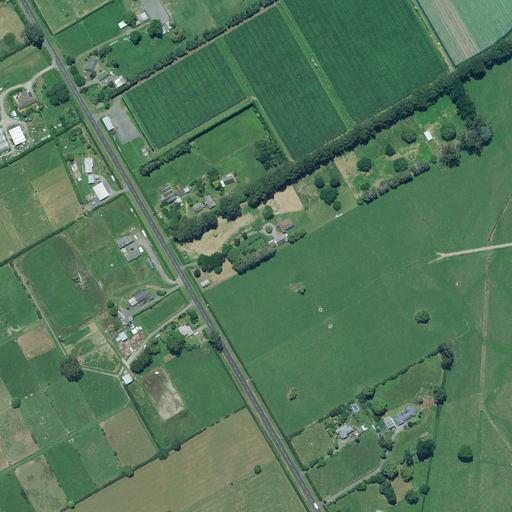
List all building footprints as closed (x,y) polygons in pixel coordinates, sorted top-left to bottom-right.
[(149,19),(146,12),(141,15),(144,21),(149,19)] [(130,24),(128,19),(119,24),(121,29),(130,24)] [(98,58),(92,56),(89,66),(87,65),(86,69),(94,72),(97,63),(98,58)] [(108,76),(106,72),(98,76),(101,81),(108,76)] [(20,97),(19,95),(17,96),(19,98),(16,100),(17,102),(19,101),(20,103),(18,104),(20,109),(38,101),(35,96),(31,98),(30,94),(28,95),(27,91),(22,93),(23,95),(20,97)] [(103,107),(100,101),(94,105),(97,110),(103,107)] [(27,141),(20,126),(10,131),(16,145),(27,141)] [(433,138),(429,131),(424,133),(429,141),(433,138)] [(94,167),(93,158),(85,159),(87,173),(93,172),(93,167),(94,167)] [(235,181),(233,176),(223,179),(223,181),(221,181),(223,187),(226,186),(226,184),(235,181)] [(110,196),(103,183),(94,188),(98,195),(103,193),(106,198),(110,196)] [(178,198),(169,184),(161,189),(170,203),(178,198)] [(217,205),(210,195),(205,198),(207,202),(206,203),(207,205),(208,204),(211,209),(217,205)] [(206,206),(204,203),(201,205),(200,203),(194,207),(197,212),(203,209),(203,208),(206,206)] [(283,222),(280,217),(276,219),(278,224),(277,224),(278,227),(280,226),(283,233),(287,231),(286,230),(295,225),(290,217),(283,222)] [(134,241),(130,234),(117,241),(121,248),(134,241)] [(289,240),(286,234),(277,240),(280,245),(289,240)] [(142,255),(138,248),(125,255),(129,262),(142,255)] [(201,284),(204,288),(211,283),(208,279),(201,284)] [(145,299),(146,301),(150,298),(151,300),(154,298),(148,289),(129,301),(133,307),(145,299)] [(188,327),(187,325),(183,328),(182,326),(179,328),(181,333),(182,333),(184,336),(187,335),(188,337),(194,333),(190,326),(188,327)] [(129,338),(125,331),(120,334),(124,341),(129,338)] [(140,333),(133,337),(134,338),(130,341),(132,345),(143,338),(140,333)] [(131,352),(125,344),(122,346),(128,357),(130,355),(129,353),(131,352)] [(134,381),(130,373),(123,377),(127,385),(134,381)] [(418,408),(408,405),(406,412),(409,412),(402,416),(400,413),(395,416),(397,418),(395,419),(399,425),(406,422),(405,421),(412,417),(416,416),(418,408)] [(396,426),(390,416),(384,420),(389,430),(396,426)] [(348,428),(346,425),(336,431),(338,434),(340,433),(343,439),(348,436),(347,435),(354,431),(351,426),(348,428)] [(360,434),(367,430),(369,429),(368,427),(366,428),(364,425),(357,429),(360,434)]
